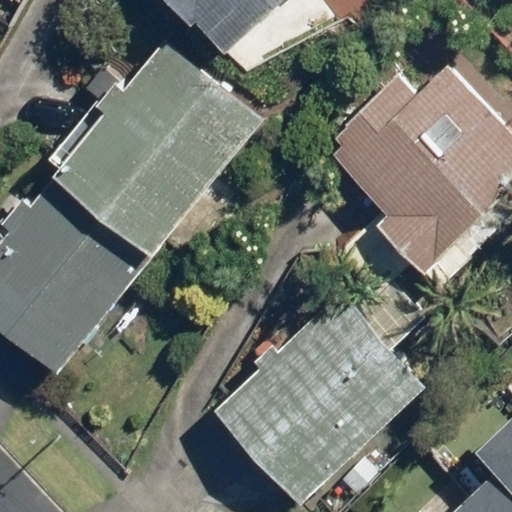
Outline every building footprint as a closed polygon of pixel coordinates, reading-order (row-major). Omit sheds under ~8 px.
[(214,0),(251,38),(292,0),(214,0)] [(276,110),(175,30),(0,250),(0,298),(77,360),(276,110)] [(407,72),(339,138),(402,202),(393,211),(458,278),(490,247),(476,232),(511,197),(511,112),(459,58),(425,91),(407,72)] [(426,249),(386,206),(342,246),(382,289),(426,249)] [(437,374),(348,283),(229,398),(318,489),(437,374)] [(511,511),(511,400),(504,392),(435,459),(455,479),(421,511),(511,511)]
